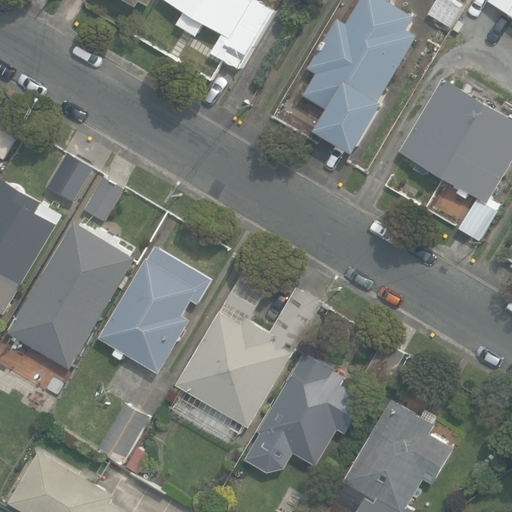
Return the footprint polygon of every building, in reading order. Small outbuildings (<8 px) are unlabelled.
[(163,0),(225,36),(216,52),(244,68),(278,10),(260,0),(163,0)] [(321,129),(361,152),(389,102),(384,99),(422,35),(411,29),(419,15),(392,0),(363,0),(351,23),(341,18),(312,68),(321,73),(308,95),(333,109),(321,129)] [(453,26),(465,5),(455,0),(439,0),(431,14),(453,26)] [(511,0),(493,0),(511,11),(511,0)] [(511,165),(511,114),(448,78),(406,151),(464,185),(460,192),(467,197),(471,190),(481,196),(462,229),(483,241),(506,202),(495,196),(511,165)] [(0,128),(0,155),(7,159),(27,125),(8,115),(0,128)] [(55,187),(78,201),(97,168),(74,155),(55,187)] [(90,209),(109,220),(128,187),(108,176),(90,209)] [(0,308),(9,313),(68,213),(29,190),(26,185),(20,182),(14,182),(6,177),(0,186),(0,308)] [(12,331),(72,366),(138,256),(133,253),(135,249),(122,241),(124,236),(103,224),(99,232),(78,220),(12,331)] [(130,352),(163,372),(195,319),(187,314),(196,299),(203,303),(218,279),(161,245),(153,257),(152,257),(104,337),(121,347),(117,354),(126,359),(130,352)] [(180,384),(254,427),(327,302),(300,286),(274,329),(254,318),(276,281),(249,266),(180,384)] [(365,376),(387,390),(410,352),(388,338),(365,376)] [(258,463),(272,472),(289,468),(298,452),(320,465),(342,429),(350,434),(372,399),(346,383),(350,376),(338,371),(340,367),(310,349),(262,431),(265,432),(252,454),(258,463)] [(395,397),(346,480),(377,498),(374,502),(368,498),(360,511),(414,511),(417,508),(412,505),(428,476),(436,481),(455,446),(432,433),(439,422),(395,397)] [(101,451),(125,465),(155,415),(129,400),(103,445),(104,446),(101,451)] [(141,447),(129,466),(145,476),(157,457),(141,447)] [(29,511),(131,511),(114,501),(118,495),(43,451),(13,502),(29,511)]
